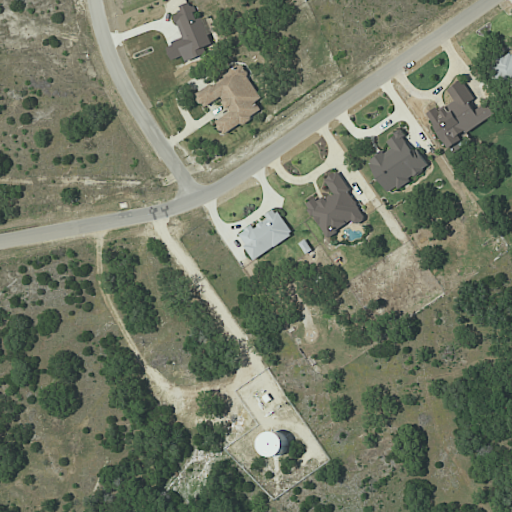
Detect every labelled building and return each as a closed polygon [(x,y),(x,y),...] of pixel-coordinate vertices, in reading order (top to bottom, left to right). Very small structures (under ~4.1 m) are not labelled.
[(216,50),(203,17),(197,20),(190,2),(179,6),(181,12),(174,15),(183,39),(166,46),(172,61),(184,56),(186,61),(216,50)] [(501,87),(511,82),(511,52),(490,62),(501,87)] [(223,134),(263,112),(257,101),(260,99),(244,67),(197,92),(205,107),(222,98),(230,114),(216,121),(223,134)] [(448,149),(463,141),(460,136),(495,115),(488,102),(478,108),(462,81),(448,89),(455,102),(440,111),(437,107),(427,114),(448,149)] [(390,194),(427,168),(402,131),(387,141),(391,147),(369,163),(390,194)] [(327,239),(365,217),(339,172),(325,179),(332,192),(308,206),(327,239)] [(293,235),(277,208),(265,216),(267,219),(254,228),(252,226),(239,234),(255,259),(293,235)]
